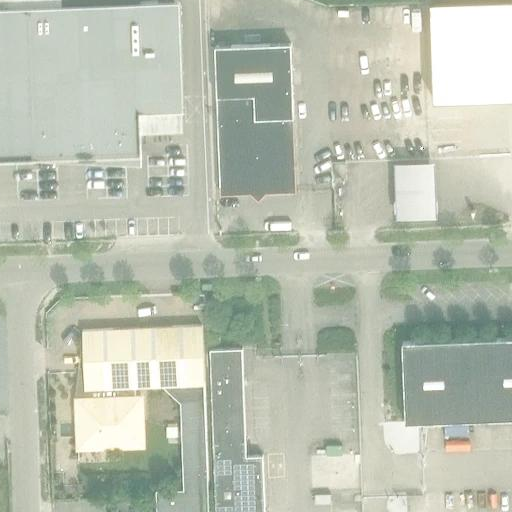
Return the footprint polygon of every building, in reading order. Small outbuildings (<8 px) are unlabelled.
[(138,162),(137,111),(180,109),(175,0),(174,0),(0,6),(0,158),(30,157),(138,162)] [(511,0),(448,0),(430,1),(434,99),(446,99),(511,96),(511,0)] [(258,192),(296,190),(292,66),(291,42),(215,45),(221,193),(258,192)] [(335,176),(346,175),(346,162),(334,162),(335,176)] [(439,218),(437,162),(392,163),(394,219),(439,218)] [(135,386),(163,385),(204,384),(204,383),(205,383),(202,324),(83,328),(85,388),(88,388),(135,386)] [(511,336),(402,341),(405,421),(511,417),(511,336)] [(216,511),(265,511),(263,454),(246,455),(243,357),(242,347),(210,348),(216,511)] [(209,511),(204,384),(163,385),(181,401),(184,488),(156,489),(156,511),(209,511)] [(88,388),(88,397),(77,398),(78,447),(103,446),(103,440),(137,439),(136,414),(142,414),(142,396),(136,396),(135,386),(88,388)]
